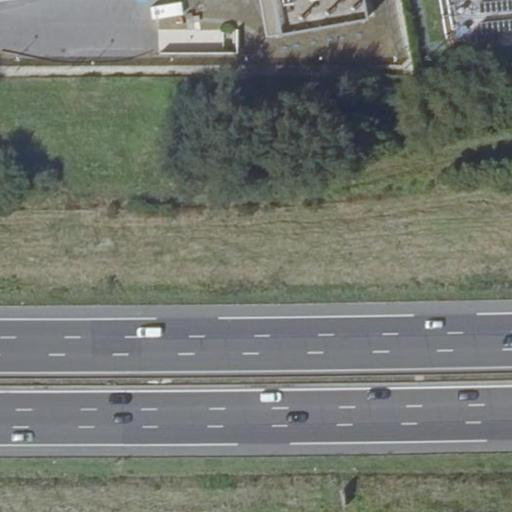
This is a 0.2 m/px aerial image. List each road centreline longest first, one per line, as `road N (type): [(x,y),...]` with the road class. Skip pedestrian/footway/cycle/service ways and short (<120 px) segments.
road 1 (motorway): [(511,341),(0,349)]
road 2 (motorway): [(0,420),(511,417)]
